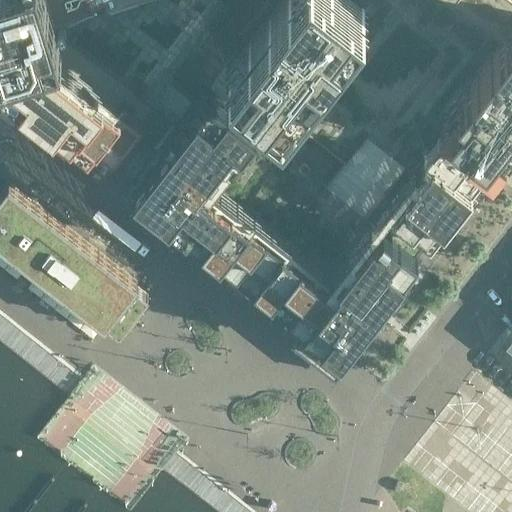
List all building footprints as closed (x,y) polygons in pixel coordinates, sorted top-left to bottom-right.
[(0,0),(0,82),(106,165),(138,124),(54,60),(71,48),(63,18),(115,2),(123,0),(0,0)] [(340,349),(357,329),(367,315),(368,315),(369,313),(368,313),(376,303),(377,303),(378,302),(377,301),(389,286),(390,286),(391,285),(390,284),(403,268),(403,269),(404,268),(404,267),(416,251),(417,252),(418,251),(417,250),(430,233),(431,234),(432,233),(431,232),(440,221),(443,216),(444,217),(445,216),(444,215),(457,200),(458,199),(458,198),(459,197),(460,198),(461,196),(460,195),(467,187),(483,167),(511,129),(511,0),(278,0),(228,64),(210,87),(209,88),(208,89),(209,90),(197,106),(196,105),(195,106),(196,107),(183,123),(183,122),(182,123),(182,124),(170,140),(169,139),(168,140),(169,141),(161,151),(160,151),(159,152),(160,153),(148,168),(147,168),(146,169),(147,170),(134,185),(133,186),(134,187),(133,188),(134,189),(135,188),(139,191),(150,200),(150,201),(151,202),(152,201),(167,214),(168,215),(169,215),(184,227),(184,228),(185,229),(186,228),(198,237),(201,240),(201,241),(202,242),(203,241),(218,253),(218,254),(219,255),(220,254),(236,267),(235,268),(237,269),(238,268),(253,281),(253,282),(254,282),(255,282),(271,294),(270,295),(271,296),(274,298),(288,309),(303,320),(340,349)] [(270,295),(271,294),(255,282),(254,282),(253,282),(253,281),(238,268),(237,269),(235,268),(236,267),(220,254),(219,255),(218,254),(218,253),(203,241),(202,242),(201,241),(201,240),(198,237),(186,228),(185,229),(184,228),(184,227),(169,215),(168,215),(167,214),(152,201),(151,202),(150,201),(150,200),(139,191),(135,188),(134,189),(133,188),(134,187),(133,186),(134,185),(147,170),(146,169),(147,168),(148,168),(160,153),(159,152),(160,151),(161,151),(169,141),(168,140),(169,139),(170,140),(182,124),(182,123),(183,122),(183,123),(196,107),(195,106),(196,105),(197,106),(209,90),(208,89),(209,88),(210,87),(204,82),(176,118),(173,116),(151,144),(154,146),(119,192),(265,305),(271,296),(270,295)] [(138,281),(9,180),(3,189),(0,186),(0,240),(105,323),(107,320),(119,330),(148,293),(136,283),(138,281)] [(367,336),(357,329),(340,349),(303,320),(288,338),(336,376),(367,336)] [(251,408),(263,415),(284,380),(255,363),(240,387),(257,398),(251,408)]
